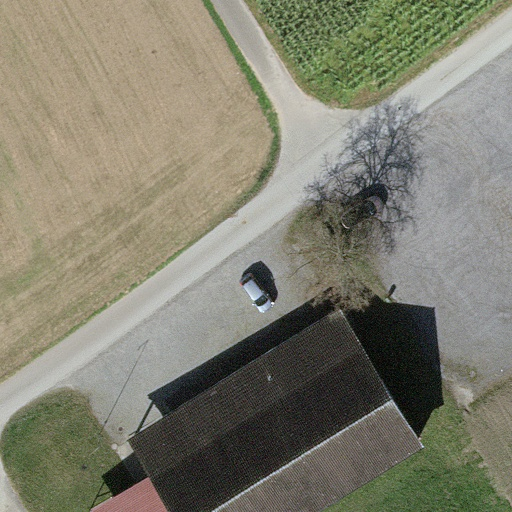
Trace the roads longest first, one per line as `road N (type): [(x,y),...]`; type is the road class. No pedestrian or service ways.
road 1 (track): [(511,25),(0,402)]
road 2 (track): [(331,160),(227,0)]
